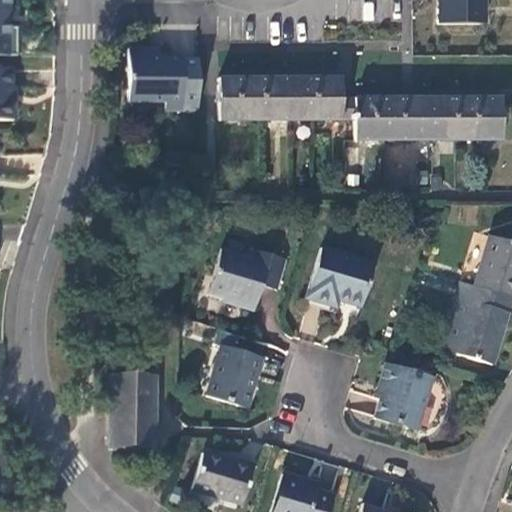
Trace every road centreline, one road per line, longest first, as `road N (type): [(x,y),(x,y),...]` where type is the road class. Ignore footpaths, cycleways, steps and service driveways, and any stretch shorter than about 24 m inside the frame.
road 1 (residential): [(86,0),(69,181),(40,276),(38,386)]
road 2 (residential): [(337,444),(278,432),(297,352),(345,363)]
road 3 (residential): [(38,386),(61,447),(117,511)]
road 4 (residential): [(475,487),(337,444)]
